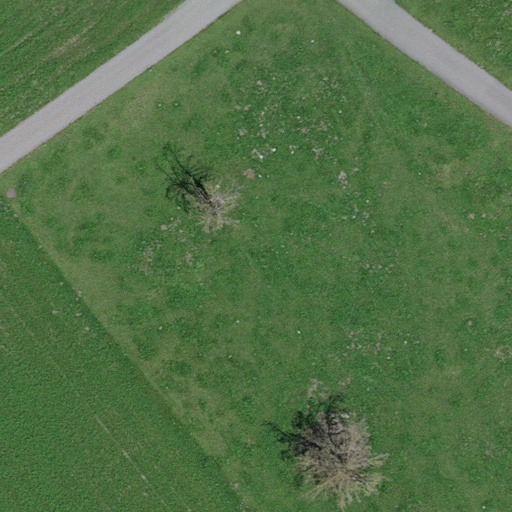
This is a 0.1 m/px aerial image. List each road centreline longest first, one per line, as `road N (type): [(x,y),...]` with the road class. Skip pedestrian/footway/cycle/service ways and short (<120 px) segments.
road 1 (track): [(0,156),(217,0)]
road 2 (unclassified): [(511,106),(366,0)]
